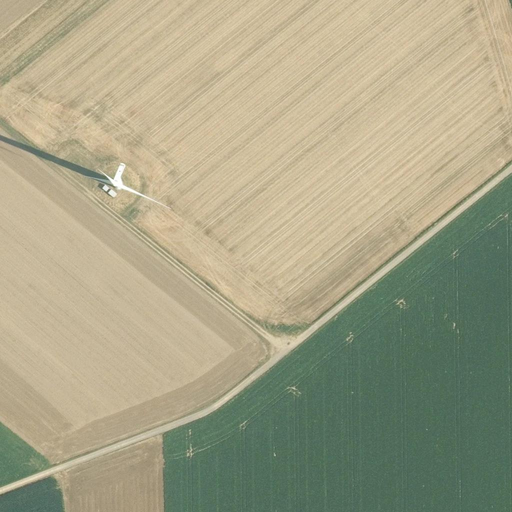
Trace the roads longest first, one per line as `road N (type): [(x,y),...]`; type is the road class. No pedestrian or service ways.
road 1 (track): [(288,351),(191,423),(0,493)]
road 2 (track): [(511,170),(288,351)]
road 3 (track): [(0,121),(102,204)]
